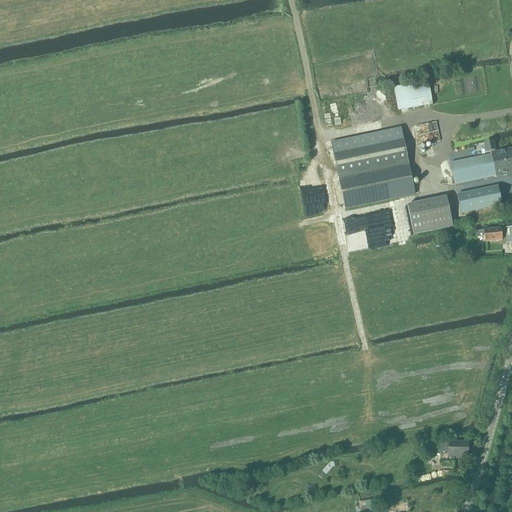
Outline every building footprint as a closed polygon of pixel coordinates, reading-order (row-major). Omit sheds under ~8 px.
[(427,82),(392,88),(396,112),(432,105),(427,82)] [(401,129),(331,143),(333,155),(338,178),(339,181),(409,166),(408,163),(403,141),(401,129)] [(491,155),(450,164),(454,185),(495,176),(495,177),(511,173),(511,150),(494,154),(494,151),(495,151),(493,141),(484,143),(486,153),(490,152),(491,155)] [(409,166),(339,181),(345,209),(415,195),(409,166)] [(497,186),(456,195),(460,214),(498,206),(500,205),(501,205),(497,186)] [(446,198),(407,206),(413,235),(452,227),(446,198)] [(505,233),(504,228),(483,232),(484,238),(485,244),(502,241),(501,233),(505,233)] [(437,441),(425,443),(426,453),(437,452),(437,441)] [(447,457),(467,458),(467,442),(447,441),(447,457)]
